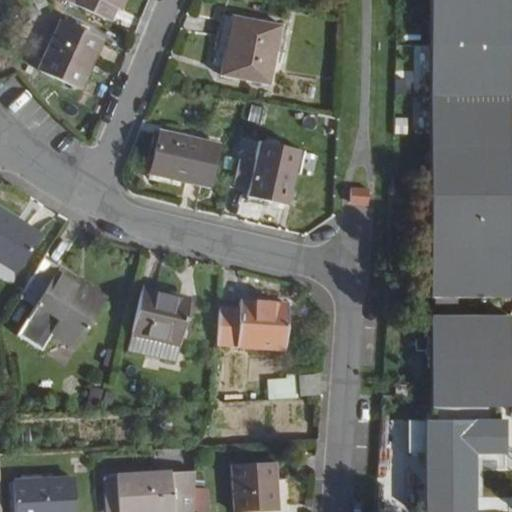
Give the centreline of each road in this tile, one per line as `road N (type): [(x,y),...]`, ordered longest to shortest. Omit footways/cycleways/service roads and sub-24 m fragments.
road 1 (residential): [(80,200),(128,219),(353,271)]
road 2 (residential): [(353,271),(337,511)]
road 3 (residential): [(170,0),(109,151),(80,200)]
